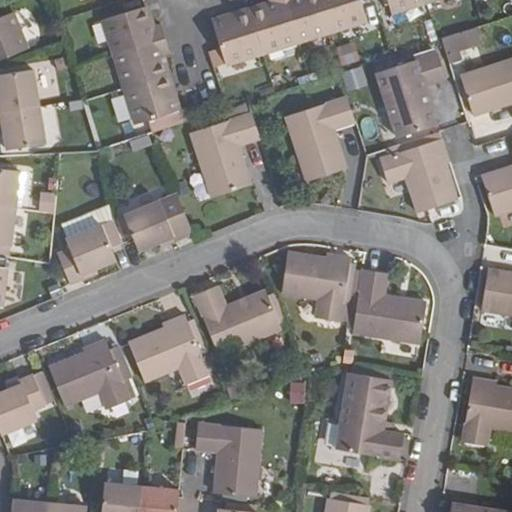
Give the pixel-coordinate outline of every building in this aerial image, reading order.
[(268,0),(270,4),(251,10),(265,53),(299,42),(285,0),(268,0)] [(285,0),(299,42),(332,31),(322,0),(285,0)] [(362,0),(322,0),(332,31),(369,19),(362,0)] [(388,0),(393,13),(426,2),(425,0),(388,0)] [(150,7),(105,20),(116,54),(166,38),(162,24),(155,26),(150,7)] [(251,10),(214,22),(222,48),(212,51),(217,68),(265,53),(251,10)] [(16,13),(0,18),(0,59),(29,48),(16,13)] [(445,63),(461,61),(459,49),(479,47),(477,32),(442,36),(445,63)] [(166,38),(116,54),(126,88),(170,74),(165,56),(171,54),(166,38)] [(352,43),(334,49),(341,68),(359,61),(352,43)] [(448,79),(439,54),(379,73),(399,136),(438,124),(427,86),(448,79)] [(511,60),(463,77),(476,115),(511,103),(511,60)] [(346,93),(367,86),(361,67),(340,74),(346,93)] [(0,112),(40,106),(35,69),(0,75),(0,112)] [(126,88),(137,123),(182,110),(170,74),(126,88)] [(348,168),(336,129),(357,122),(349,97),(288,116),(309,181),(348,168)] [(9,149),(46,142),(40,106),(0,112),(0,133),(6,133),(9,149)] [(252,184),(240,145),(262,138),(253,112),(192,133),(214,197),(252,184)] [(459,200),(447,163),(452,161),(445,139),(383,160),(391,183),(408,177),(420,213),(459,200)] [(511,210),(511,166),(485,176),(497,216),(511,210)] [(0,205),(17,208),(22,172),(0,168),(0,205)] [(36,210),(51,214),(55,195),(41,192),(36,210)] [(179,194),(162,201),(176,237),(178,241),(196,234),(179,194)] [(126,217),(141,252),(162,244),(176,237),(162,201),(126,217)] [(0,243),(11,246),(17,208),(0,205),(0,243)] [(60,252),(73,285),(84,280),(83,275),(97,270),(117,262),(114,254),(130,248),(119,219),(68,240),(71,248),(60,252)] [(178,241),(176,237),(162,244),(163,247),(178,241)] [(318,318),(342,322),(345,303),(351,263),(352,258),(335,255),(335,259),(290,252),(285,294),(321,300),(318,318)] [(359,264),(351,263),(345,303),(352,304),(354,294),(359,264)] [(0,306),(3,307),(8,269),(0,267),(0,306)] [(484,310),(511,314),(511,271),(491,268),(484,310)] [(99,274),(97,270),(83,275),(84,280),(99,274)] [(364,270),(361,296),(356,330),(355,333),(422,343),(428,303),(386,297),(389,274),(364,270)] [(221,354),(283,330),(280,325),(269,296),(267,291),(228,307),(220,287),(197,295),(221,354)] [(277,293),(269,296),(280,325),(289,321),(283,307),(277,293)] [(354,294),(352,304),(348,329),(356,330),(361,296),(354,294)] [(189,385),(212,376),(203,354),(190,323),(187,314),(170,321),(172,326),(132,343),(147,382),(181,368),(189,385)] [(197,320),(190,323),(203,354),(210,352),(206,342),(197,320)] [(108,408),(132,399),(124,382),(112,351),(108,341),(93,347),(94,350),(51,368),(68,406),(102,393),(108,408)] [(123,346),(112,351),(124,382),(136,377),(123,346)] [(45,373),(35,377),(47,405),(57,401),(45,373)] [(24,385),(0,395),(0,426),(3,435),(39,421),(35,411),(47,406),(47,405),(35,377),(34,375),(23,380),(24,385)] [(401,460),(405,435),(391,433),(384,432),(386,422),(393,381),(352,375),(339,450),(401,460)] [(492,427),(511,429),(511,387),(491,384),(492,380),(476,378),(466,441),(489,445),(492,427)] [(303,404),(304,383),(290,383),(289,403),(303,404)] [(201,424),(198,451),(220,454),(217,493),(258,497),(265,430),(201,424)] [(372,495),(389,496),(391,474),(374,472),(372,495)] [(104,511),(138,511),(142,486),(107,483),(104,511)] [(181,490),(142,486),(138,511),(179,511),(181,498),(181,490)] [(511,511),(471,505),(472,501),(455,498),(452,511),(511,511)] [(370,511),(371,506),(332,499),(329,511),(370,511)] [(51,511),(52,504),(15,501),(13,511),(51,511)]
